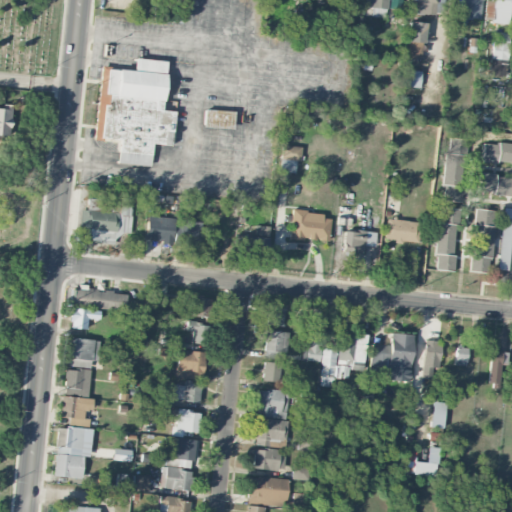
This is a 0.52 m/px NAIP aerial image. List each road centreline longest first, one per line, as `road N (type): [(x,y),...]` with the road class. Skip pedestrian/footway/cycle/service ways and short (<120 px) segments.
road 1 (tertiary): [(75,0),(24,511)]
road 2 (residential): [(511,311),(52,263)]
road 3 (residential): [(243,283),(218,511)]
